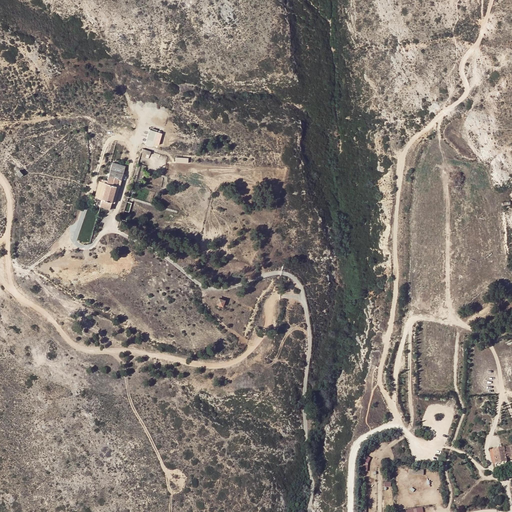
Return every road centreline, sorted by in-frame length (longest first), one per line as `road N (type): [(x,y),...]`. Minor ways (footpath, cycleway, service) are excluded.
road 1 (track): [(493,0),(465,55),(466,91),(406,143),(392,320),(377,383),(393,418),(361,439),(351,511)]
road 2 (track): [(0,278),(81,350),(211,366),(245,356),(278,295)]
road 3 (unclassified): [(278,295),(303,298),(307,320),(308,511)]
road 4 (track): [(170,511),(170,480),(111,351)]
